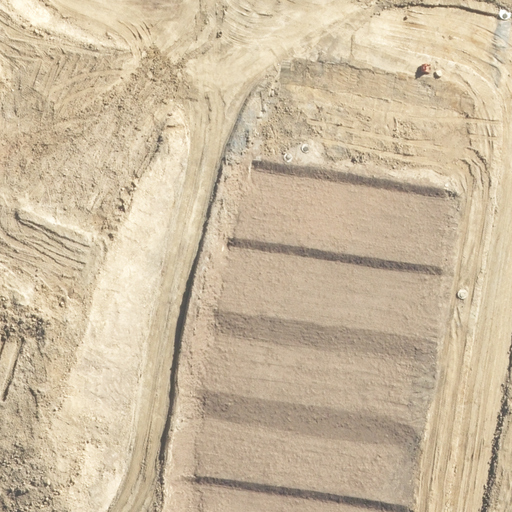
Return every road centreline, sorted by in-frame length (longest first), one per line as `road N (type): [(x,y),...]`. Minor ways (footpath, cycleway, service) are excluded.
road 1 (residential): [(13,511),(88,0)]
road 2 (residential): [(247,0),(511,41)]
road 3 (residential): [(511,270),(473,511)]
